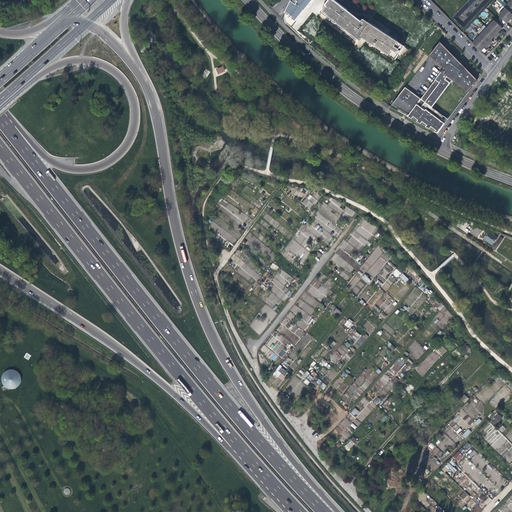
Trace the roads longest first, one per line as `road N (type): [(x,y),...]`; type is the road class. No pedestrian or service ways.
road 1 (motorway): [(324,511),(230,408),(9,128)]
road 2 (motorway): [(338,511),(243,393),(209,333),(173,226),(155,113),(137,71)]
road 3 (motorway): [(0,147),(273,484)]
road 4 (motorway): [(0,270),(128,355),(273,484)]
road 5 (motorway): [(10,92),(56,63),(89,60),(125,83),(133,123),(113,157),(77,170),(47,159),(9,128)]
road 6 (tertiary): [(246,0),(343,90),(437,150)]
road 7 (track): [(322,391),(415,284)]
